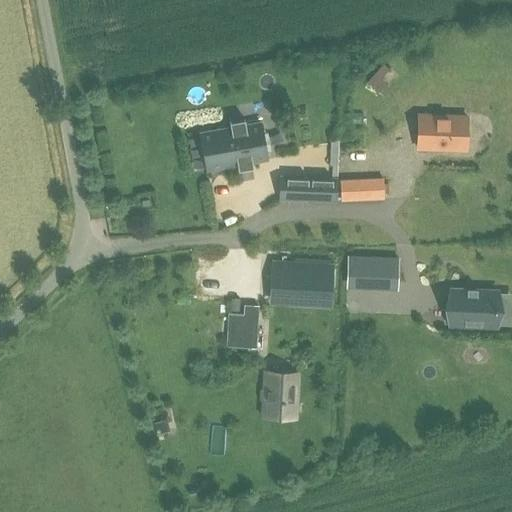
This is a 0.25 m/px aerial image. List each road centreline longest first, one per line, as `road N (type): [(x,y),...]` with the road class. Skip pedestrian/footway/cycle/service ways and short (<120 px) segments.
road 1 (unclassified): [(0,333),(61,273),(77,240),(40,0)]
road 2 (unknown): [(77,240),(161,243),(229,233),(279,214),(392,212)]
